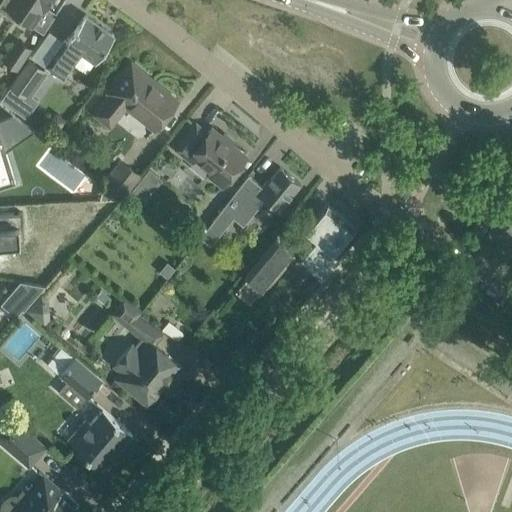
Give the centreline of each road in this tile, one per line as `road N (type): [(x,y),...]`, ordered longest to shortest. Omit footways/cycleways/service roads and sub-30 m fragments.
road 1 (residential): [(159,511),(406,222)]
road 2 (unclassified): [(125,0),(406,222)]
road 3 (tertiary): [(434,42),(309,0)]
road 4 (tertiary): [(434,42),(435,82),(446,98),(476,115),(511,109)]
road 5 (unclassified): [(511,291),(406,222)]
